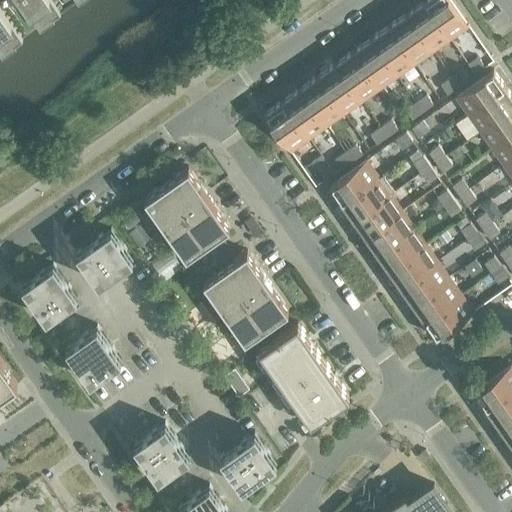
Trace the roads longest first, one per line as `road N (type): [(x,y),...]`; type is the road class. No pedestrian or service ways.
road 1 (residential): [(206,106),(409,395)]
road 2 (residential): [(0,251),(206,106)]
road 3 (residential): [(134,511),(0,321)]
road 4 (residential): [(206,106),(358,0)]
road 5 (residential): [(287,511),(352,438),(409,395)]
road 6 (residential): [(409,395),(491,511)]
road 7 (residential): [(409,395),(511,324)]
